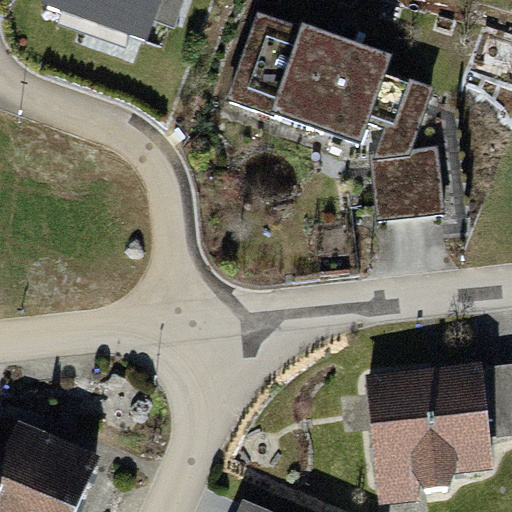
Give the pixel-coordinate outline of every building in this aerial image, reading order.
[(55,0),(52,11),(148,46),(164,0),(55,0)] [(391,68),(263,22),(235,104),(316,134),(326,108),(392,131),(383,160),(377,160),(382,223),(445,218),(440,155),(413,157),(435,95),(388,78),(391,68)] [(511,372),(373,387),(384,482),(420,478),(431,495),(451,493),(458,473),(493,471),(490,437),(511,435),(511,372)] [(11,464),(13,465),(0,494),(0,511),(80,511),(99,470),(24,436),(11,464)] [(0,494),(13,465),(11,464),(0,459),(0,494)]
